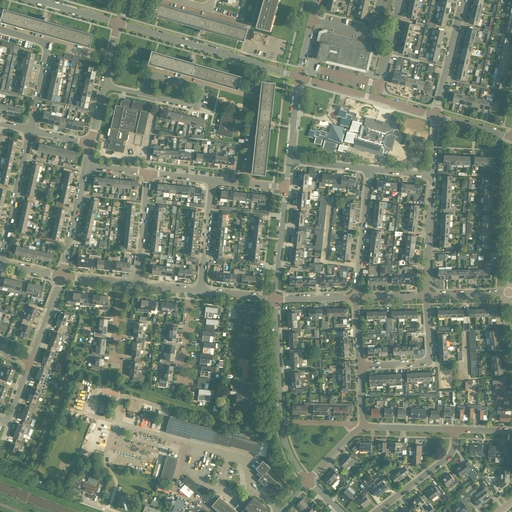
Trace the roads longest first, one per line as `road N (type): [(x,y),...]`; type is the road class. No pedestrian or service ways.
road 1 (residential): [(298,77),(118,23)]
road 2 (residential): [(30,129),(48,43),(0,30)]
road 3 (residential): [(1,263),(30,129)]
road 4 (residential): [(281,423),(276,298)]
road 5 (residential): [(427,295),(432,174)]
road 6 (residential): [(376,511),(447,458),(456,429)]
